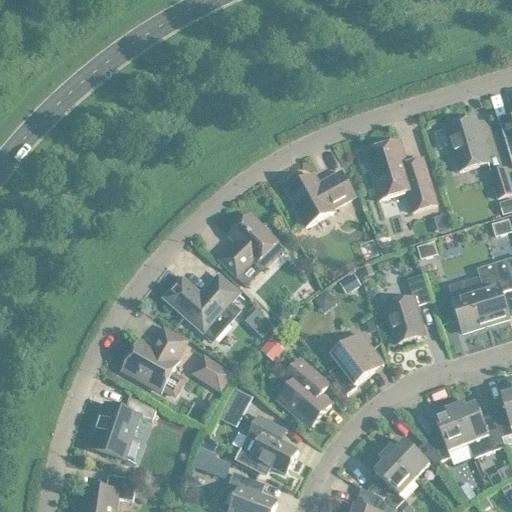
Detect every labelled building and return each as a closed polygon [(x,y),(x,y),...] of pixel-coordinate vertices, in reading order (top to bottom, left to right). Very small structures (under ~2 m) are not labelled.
[(497,119),(511,167),(511,107),(508,108),(510,114),(497,119)] [(474,119),(444,128),(458,173),(488,164),(474,119)] [(412,214),(437,207),(422,160),(406,165),(399,143),(363,154),(378,202),(405,194),(412,214)] [(511,195),(511,193),(505,170),(489,174),(497,200),(511,195)] [(354,198),(341,173),(318,186),(313,177),(286,191),(296,209),(295,210),(305,229),(333,213),(332,211),(354,198)] [(502,216),(511,212),(511,200),(499,204),(502,216)] [(235,245),(219,262),(236,279),(253,263),(256,266),(277,244),(249,216),(227,237),(235,245)] [(495,238),(511,233),(507,221),(491,226),(495,238)] [(420,261),(437,256),(433,244),(417,249),(420,261)] [(508,320),(501,295),(511,291),(511,259),(476,271),(483,292),(452,302),(462,334),(508,320)] [(363,280),(370,277),(372,272),(369,266),(359,270),(363,280)] [(346,296),(360,287),(353,275),(339,284),(346,296)] [(415,308),(430,303),(422,277),(407,281),(412,299),(383,308),(395,346),(424,337),(415,308)] [(164,300),(203,334),(212,342),(237,313),(228,305),(237,295),(218,278),(201,297),(181,280),(164,300)] [(245,322),(253,331),(265,320),(256,311),(245,322)] [(276,314),(270,320),(278,327),(283,322),(276,314)] [(368,334),(375,332),(372,321),(365,323),(368,334)] [(138,343),(122,371),(161,393),(162,392),(173,398),(180,384),(169,378),(177,365),(173,363),(184,344),(164,332),(153,351),(138,343)] [(356,389),(355,387),(383,366),(360,336),(331,358),(338,367),(330,374),(329,373),(328,374),(346,398),(347,397),(347,396),(356,389)] [(259,352),(273,363),(283,351),(270,340),(259,352)] [(277,402),(309,430),(330,405),(320,396),(329,386),(300,361),(283,380),(291,387),(277,402)] [(214,365),(203,382),(220,392),(231,376),(214,365)] [(511,434),(511,430),(511,429),(511,388),(510,389),(511,393),(511,394),(500,398),(505,412),(493,416),(501,439),(511,435),(511,434)] [(234,390),(218,419),(235,429),(251,400),(234,390)] [(90,449),(123,461),(137,419),(151,424),(155,412),(129,399),(124,412),(105,406),(90,449)] [(505,450),(501,439),(493,416),(481,420),(475,407),(464,411),(462,406),(453,409),(468,446),(474,462),(505,450)] [(426,442),(440,463),(450,459),(448,454),(468,446),(453,409),(444,413),(446,418),(435,423),(440,436),(426,442)] [(265,479),(270,468),(285,476),(297,453),(281,444),(286,433),(258,419),(235,463),(265,479)] [(385,455),(414,482),(429,467),(433,471),(440,463),(426,442),(415,453),(404,443),(396,452),(391,448),(385,455)] [(224,480),(230,465),(198,453),(193,468),(224,480)] [(373,497),(395,510),(403,502),(399,498),(414,482),(385,455),(378,461),(383,466),(374,475),(385,485),(373,497)] [(511,478),(511,474),(508,466),(496,472),(502,484),(511,478)] [(273,511),(276,505),(256,497),(260,485),(232,474),(224,496),(235,500),(230,511),(273,511)] [(84,488),(80,511),(115,511),(117,501),(132,503),(135,481),(107,477),(105,491),(84,488)] [(394,511),(395,510),(373,497),(372,500),(358,495),(352,511),(394,511)] [(481,511),(483,511),(491,507),(485,498),(476,503),(481,511)] [(409,511),(412,510),(404,502),(398,509),(401,511),(409,511)]
